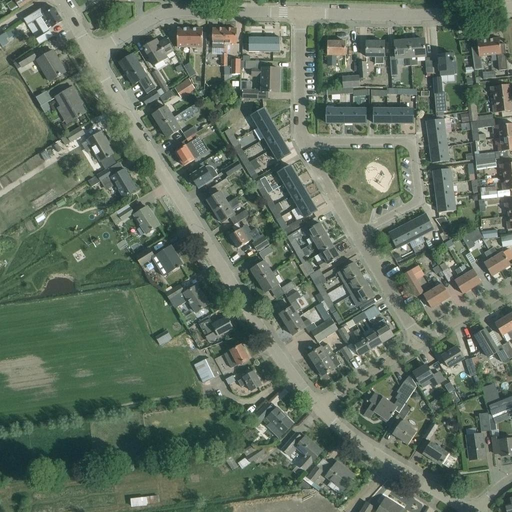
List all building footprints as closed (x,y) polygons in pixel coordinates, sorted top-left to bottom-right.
[(14,0),(20,8),(32,0),(14,0)] [(33,22),(40,17),(43,22),(45,25),(49,23),(52,28),(63,21),(55,8),(44,15),(45,15),(43,16),(40,10),(29,17),(33,22)] [(190,48),(190,29),(178,29),(177,47),(190,48)] [(190,29),(190,48),(203,48),(203,29),(190,29)] [(225,44),(225,29),(213,29),(213,44),(225,44)] [(237,29),(225,29),(225,44),(237,44),(237,29)] [(7,39),(15,34),(13,30),(0,38),(0,43),(4,49),(9,46),(7,43),(9,41),(7,39)] [(51,31),(42,36),(41,37),(44,42),(54,36),(51,31)] [(249,37),(249,44),(243,44),(243,51),(249,51),(249,52),(270,53),(280,53),(280,38),(279,38),(279,39),(249,39),(249,37)] [(173,51),(171,48),(166,39),(159,44),(157,40),(144,48),(155,66),(163,61),(161,58),(173,51)] [(505,44),(500,45),(499,39),(488,40),(490,56),(497,55),(499,71),(508,70),(505,44)] [(424,40),(410,41),(411,57),(411,66),(418,65),(418,60),(416,60),(416,57),(426,56),(424,40)] [(471,48),(474,71),(482,70),(481,57),(490,56),(488,40),(477,41),(478,47),(471,48)] [(395,42),(395,48),(390,49),(391,61),(396,60),(396,58),(405,58),(405,66),(411,66),(411,57),(410,41),(395,42)] [(328,66),(336,66),(336,56),(346,56),(346,42),(328,42),(327,56),(328,56),(328,66)] [(367,42),(367,52),(367,57),(375,57),(374,64),(383,64),(383,57),(384,57),(384,42),(367,42)] [(13,62),(17,68),(36,57),(33,50),(13,62)] [(53,51),(45,56),(37,61),(50,82),(66,72),(53,51)] [(134,85),(139,82),(147,77),(147,76),(133,55),(120,63),(134,85)] [(455,75),(455,70),(454,60),(453,60),(453,55),(439,56),(440,71),(442,71),(442,76),(455,75)] [(241,60),(232,60),(232,75),(241,75),(241,68),(241,61),(241,60)] [(263,63),(263,62),(246,61),(246,68),(250,68),(250,69),(252,69),(252,77),(262,77),(262,92),(279,93),(279,69),(274,69),(274,67),(268,67),(268,69),(263,69),(263,63)] [(187,71),(193,67),(190,62),(184,65),(187,71)] [(367,79),(366,63),(358,63),(360,79),(367,79)] [(181,65),(175,68),(178,73),(184,70),(181,65)] [(187,71),(190,76),(196,73),(193,67),(187,71)] [(165,94),(170,91),(158,71),(153,74),(165,94)] [(205,74),(204,90),(214,87),(214,74),(205,74)] [(147,77),(139,82),(147,94),(156,89),(148,76),(147,77)] [(359,77),(342,78),(343,89),(360,88),(359,77)] [(442,93),(441,79),(441,78),(433,79),(436,113),(447,112),(445,93),(442,93)] [(494,100),(511,98),(509,85),(490,88),(491,95),(493,95),(494,100)] [(180,86),(175,88),(182,99),(186,96),(180,86)] [(71,123),(80,117),(82,116),(81,115),(85,113),(78,101),(80,100),(73,88),(56,98),(61,107),(58,108),(61,113),(64,112),(71,123)] [(257,99),(258,91),(243,90),(243,98),(257,99)] [(340,90),(340,96),(341,96),(341,102),(345,102),(345,96),(350,96),(350,99),(353,99),(353,94),(350,94),(350,90),(340,90)] [(160,98),(155,91),(142,100),(146,106),(160,98)] [(170,91),(165,94),(160,98),(163,103),(174,96),(170,91)] [(41,106),(51,100),(46,92),(36,98),(41,106)] [(511,109),(511,98),(494,100),(495,106),(492,107),(493,114),(511,111),(511,109)] [(470,123),(494,120),(493,115),(477,117),(475,103),(468,104),(470,123)] [(160,127),(173,119),(166,107),(162,110),(153,116),(160,127)] [(257,128),(271,120),(264,109),(251,117),(257,128)] [(340,124),(340,110),(327,110),(327,124),(340,124)] [(340,110),(340,124),(353,124),(353,110),(340,110)] [(366,110),(353,110),(353,124),(366,124),(366,110)] [(387,124),(387,110),(374,110),(374,124),(387,124)] [(387,110),(387,124),(400,124),(400,110),(387,110)] [(414,110),(400,110),(400,124),(413,124),(414,110)] [(180,114),(173,119),(160,127),(168,138),(176,133),(180,130),(177,124),(183,120),(180,114)] [(468,114),(461,115),(462,123),(469,122),(468,114)] [(271,120),(257,128),(264,140),(277,132),(271,120)] [(428,136),(445,134),(444,120),(427,122),(428,136)] [(494,120),(470,123),(473,143),(473,142),(479,142),(478,128),(495,126),(494,120)] [(232,144),(237,140),(233,134),(248,125),(245,121),(225,133),(232,144)] [(208,127),(211,133),(218,130),(214,123),(208,127)] [(498,139),(511,137),(511,124),(495,126),(496,134),(498,134),(498,139)] [(86,136),(81,128),(67,136),(71,144),(86,136)] [(198,134),(194,128),(184,134),(188,140),(198,134)] [(102,132),(93,137),(88,141),(101,163),(110,157),(110,156),(113,154),(106,142),(107,141),(102,132)] [(284,143),(277,132),(264,140),(271,151),(284,143)] [(445,134),(428,136),(430,150),(447,148),(445,134)] [(497,145),(498,152),(494,153),(495,159),(508,158),(507,151),(511,150),(511,137),(498,139),(499,145),(497,145)] [(244,152),(237,140),(232,144),(239,155),(244,152)] [(208,150),(203,143),(198,146),(203,153),(208,150)] [(284,143),(271,151),(277,162),(291,154),(284,143)] [(184,167),(193,161),(195,160),(194,158),(200,154),(196,149),(190,152),(186,146),(175,152),(184,167)] [(447,148),(430,150),(432,164),(449,161),(447,148)] [(244,152),(239,155),(245,166),(251,163),(244,152)] [(494,153),(475,155),(476,162),(495,159),(494,153)] [(496,170),(495,159),(476,162),(477,172),(496,170)] [(229,177),(242,168),(238,162),(225,170),(229,177)] [(257,174),(251,163),(245,166),(252,177),(257,174)] [(503,178),(511,176),(511,163),(499,165),(500,173),(502,173),(503,178)] [(284,185),(297,177),(291,166),(278,174),(284,185)] [(199,189),(207,183),(213,180),(212,180),(218,176),(214,170),(213,168),(211,167),(209,167),(207,167),(205,168),(191,176),(199,189)] [(435,185),(452,183),(450,169),(433,172),(435,185)] [(108,170),(98,176),(89,181),(93,187),(102,181),(107,189),(116,184),(123,197),(136,189),(125,170),(112,178),(111,176),(112,176),(108,170)] [(511,176),(503,178),(504,184),(502,184),(502,191),(511,189),(511,176)] [(304,189),(297,177),(284,185),(291,196),(304,189)] [(229,186),(225,180),(216,186),(219,192),(229,186)] [(264,197),(270,194),(263,183),(257,186),(264,197)] [(454,197),(452,183),(435,185),(437,199),(454,197)] [(482,199),(497,198),(497,188),(481,189),(482,199)] [(304,189),(291,196),(298,208),(311,200),(304,189)] [(214,212),(237,198),(228,204),(221,193),(216,196),(207,201),(214,212)] [(270,194),(264,197),(271,208),(276,205),(270,194)] [(456,211),(454,197),(437,199),(439,213),(456,211)] [(237,198),(214,212),(222,223),(230,218),(234,225),(243,220),(250,216),(246,210),(236,217),(231,209),(240,203),(237,198)] [(317,212),(311,200),(298,208),(304,219),(317,212)] [(280,203),(276,205),(271,208),(278,220),(283,217),(281,212),(284,210),(280,203)] [(132,206),(119,214),(123,220),(135,212),(132,206)] [(135,215),(144,228),(147,234),(159,226),(147,207),(135,215)] [(426,215),(414,221),(422,236),(434,230),(426,215)] [(283,217),(278,220),(284,231),(290,227),(283,217)] [(290,225),(293,230),(301,225),(299,220),(290,225)] [(422,236),(414,221),(401,228),(409,243),(422,236)] [(122,222),(116,225),(119,230),(125,226),(122,222)] [(307,231),(311,238),(307,240),(310,245),(314,242),(327,235),(320,224),(307,231)] [(455,237),(448,224),(440,228),(444,236),(447,234),(450,239),(455,237)] [(255,229),(250,232),(246,226),(241,229),(238,231),(230,236),(238,249),(246,244),(249,242),(248,242),(251,240),(253,243),(252,244),(257,252),(268,245),(262,236),(260,237),(255,229)] [(409,243),(401,228),(389,234),(397,249),(409,243)] [(477,229),(462,238),(467,247),(469,249),(474,246),(473,244),(482,238),(477,229)] [(297,253),(302,249),(296,239),(302,236),(299,231),(288,238),(297,253)] [(327,235),(314,242),(321,254),(333,246),(327,235)] [(503,247),(511,245),(511,236),(501,238),(503,247)] [(431,245),(427,237),(423,239),(429,250),(444,242),(442,238),(431,245)] [(451,241),(445,245),(448,250),(454,246),(451,241)] [(494,248),(492,249),(487,241),(483,241),(483,242),(501,271),(511,265),(503,253),(498,255),(494,248)] [(501,271),(483,242),(479,244),(489,261),(484,264),(492,277),(501,271)] [(172,246),(163,251),(157,255),(169,275),(180,268),(180,267),(184,265),(183,264),(182,265),(171,247),(172,246)] [(260,253),(263,259),(274,252),(271,246),(260,253)] [(321,254),(324,260),(319,263),(322,268),(340,258),(333,246),(321,254)] [(476,262),(482,258),(476,247),(469,251),(476,262)] [(302,249),(297,253),(303,264),(309,261),(302,249)] [(139,267),(153,258),(148,250),(134,258),(139,267)] [(395,250),(390,252),(396,263),(401,260),(395,250)] [(309,261),(303,264),(310,275),(314,282),(324,275),(321,270),(316,272),(309,261)] [(259,282),(271,274),(264,262),(260,265),(251,270),(259,282)] [(346,268),(342,270),(337,273),(344,285),(361,275),(354,263),(346,268)] [(310,275),(303,264),(299,267),(306,278),(310,275)] [(454,279),(445,264),(439,267),(448,283),(454,279)] [(411,271),(404,275),(416,297),(423,293),(416,281),(424,276),(419,267),(411,271)] [(437,267),(433,270),(436,275),(441,272),(437,267)] [(455,271),(460,278),(455,281),(463,294),(472,289),(464,276),(460,268),(455,271)] [(277,270),(271,274),(259,282),(266,293),(274,288),(278,285),(274,278),(280,275),(277,270)] [(464,276),(472,289),(482,283),(474,270),(464,276)] [(324,275),(314,282),(320,293),(323,298),(328,294),(323,285),(327,282),(326,280),(326,279),(324,275)] [(368,286),(361,275),(344,285),(350,296),(368,286)] [(284,294),(295,288),(291,282),(281,289),(284,294)] [(442,284),(433,290),(441,303),(450,297),(442,284)] [(200,315),(202,315),(204,314),(205,312),(205,310),(203,308),(209,305),(197,286),(185,294),(180,286),(167,294),(177,308),(189,301),(197,313),(197,312),(198,314),(200,315)] [(368,286),(350,296),(345,300),(351,311),(362,304),(366,302),(375,297),(368,286)] [(441,303),(433,290),(424,296),(431,309),(441,303)] [(286,325),(299,317),(294,309),(299,306),(298,304),(296,301),(301,297),(298,292),(295,293),(287,299),(292,307),(280,315),(286,325)] [(320,293),(316,296),(320,303),(325,301),(323,298),(320,293)] [(328,294),(323,298),(325,301),(329,309),(335,305),(328,294)] [(327,322),(316,328),(311,332),(314,337),(325,330),(335,324),(322,303),(317,306),(327,322)] [(342,317),(335,305),(329,309),(339,325),(343,322),(340,318),(342,317)] [(376,306),(364,313),(367,318),(379,311),(376,306)] [(367,318),(364,313),(352,320),(355,325),(367,318)] [(299,317),(286,325),(293,336),(301,331),(304,329),(308,334),(311,332),(316,328),(313,323),(311,324),(308,319),(302,323),(299,317)] [(210,320),(201,324),(199,325),(202,331),(205,329),(208,335),(218,330),(221,335),(233,329),(227,318),(213,325),(210,320)] [(511,328),(505,318),(495,324),(502,336),(507,333),(511,339),(511,328)] [(375,331),(382,344),(394,337),(387,325),(380,328),(377,323),(372,326),(375,331)] [(325,330),(314,337),(318,343),(338,330),(335,324),(325,330)] [(339,330),(348,345),(353,342),(344,327),(339,330)] [(354,332),(359,341),(353,345),(360,357),(371,351),(364,338),(359,330),(354,332)] [(485,330),(475,336),(484,351),(484,350),(488,357),(497,351),(493,345),(494,344),(485,330)] [(375,331),(364,338),(371,351),(382,344),(375,331)] [(167,333),(155,340),(159,346),(171,339),(167,333)] [(509,360),(511,358),(511,349),(508,343),(501,346),(509,360)] [(242,345),(233,350),(224,355),(231,369),(249,359),(242,345)] [(315,366),(334,354),(327,345),(322,348),(318,350),(309,356),(315,366)] [(346,361),(352,357),(345,347),(340,350),(346,361)] [(442,357),(447,365),(449,369),(464,359),(457,347),(442,357)] [(334,354),(315,366),(316,367),(314,368),(320,378),(322,376),(326,374),(340,365),(336,358),(334,354)] [(470,376),(477,374),(472,359),(466,361),(470,376)] [(216,376),(208,361),(195,368),(203,383),(216,376)] [(414,373),(419,382),(421,386),(429,381),(433,388),(444,381),(439,373),(433,376),(427,366),(414,373)] [(251,391),(253,390),(262,385),(254,372),(243,378),(244,379),(238,382),(241,388),(247,384),(251,391)] [(232,376),(226,380),(229,385),(235,381),(232,376)] [(399,413),(405,405),(414,391),(406,385),(396,398),(398,400),(395,405),(383,398),(383,399),(375,394),(370,402),(372,403),(364,415),(370,419),(374,412),(388,422),(392,415),(393,416),(394,414),(393,413),(395,411),(399,413)] [(511,401),(491,410),(494,417),(511,409),(511,401)] [(405,405),(399,413),(398,416),(404,420),(411,409),(405,405)] [(277,408),(270,415),(267,419),(283,434),(293,424),(277,408)] [(257,427),(266,417),(260,411),(251,421),(257,427)] [(490,431),(489,420),(488,414),(480,415),(482,432),(490,431)] [(489,420),(490,431),(496,430),(495,423),(501,420),(499,416),(489,420)] [(408,445),(414,437),(417,432),(401,422),(393,434),(408,445)] [(429,441),(438,426),(432,423),(423,438),(429,441)] [(467,436),(469,450),(470,460),(486,458),(483,435),(467,436)] [(305,471),(316,459),(322,451),(306,437),(296,448),(294,446),(295,446),(290,441),(282,450),(294,461),(301,452),(306,456),(298,465),(305,471)] [(493,438),(493,444),(495,454),(501,454),(502,457),(511,455),(511,439),(500,441),(500,437),(493,438)] [(449,454),(441,449),(431,442),(423,454),(441,466),(443,463),(444,462),(444,461),(449,454)] [(243,452),(251,462),(260,456),(252,446),(243,452)] [(232,457),(226,460),(231,471),(237,468),(232,457)] [(327,485),(338,494),(342,489),(344,490),(353,478),(344,471),(345,469),(337,463),(326,477),(331,481),(327,485)] [(314,483),(322,472),(315,467),(307,478),(314,483)] [(145,497),(128,499),(129,508),(146,506),(145,497)] [(386,499),(380,507),(377,511),(402,511),(393,506),(394,504),(386,499)] [(370,511),(374,507),(367,502),(360,511),(370,511)]
